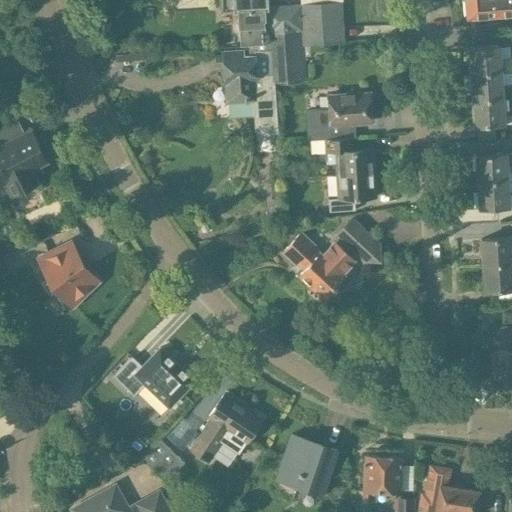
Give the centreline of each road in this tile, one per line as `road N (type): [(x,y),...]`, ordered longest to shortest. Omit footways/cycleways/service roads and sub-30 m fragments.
road 1 (residential): [(441,420),(375,410),(301,374),(237,327),(170,255),(68,62),(47,0)]
road 2 (residential): [(441,420),(417,23)]
